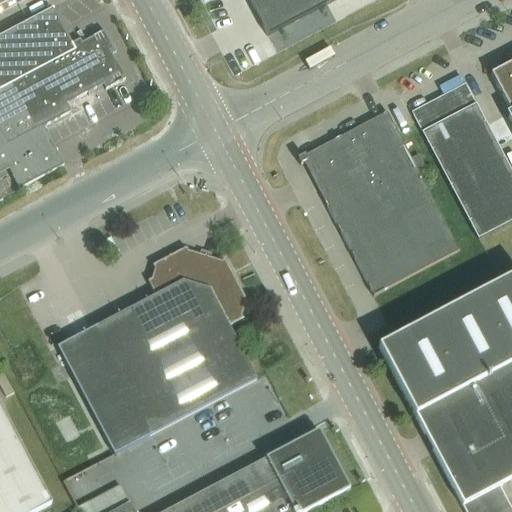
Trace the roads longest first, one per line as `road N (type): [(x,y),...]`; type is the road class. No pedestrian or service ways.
road 1 (tertiary): [(417,511),(221,136)]
road 2 (unclassified): [(221,136),(472,0)]
road 3 (unclassified): [(0,249),(221,136)]
road 4 (tertiary): [(221,136),(148,0)]
